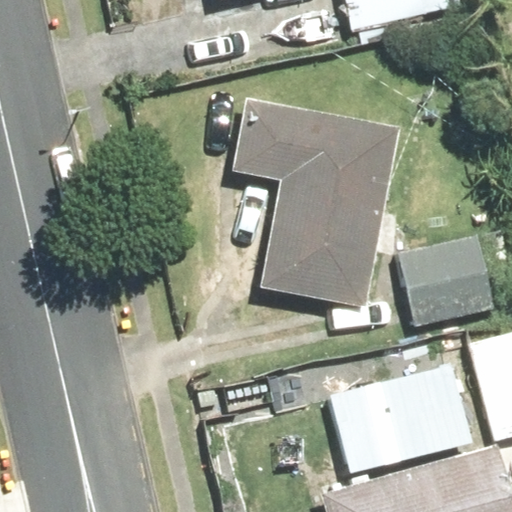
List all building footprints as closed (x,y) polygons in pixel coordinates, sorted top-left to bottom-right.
[(355,316),(389,136),(238,108),(224,181),(270,190),(250,297),(355,316)] [(511,232),(403,253),(416,326),(503,310),(499,289),(511,286),(511,232)] [(511,334),(467,347),(495,446),(511,441),(511,334)] [(459,370),(334,396),(351,475),(476,448),(459,370)] [(503,511),(486,451),(306,499),(309,511),(503,511)]
